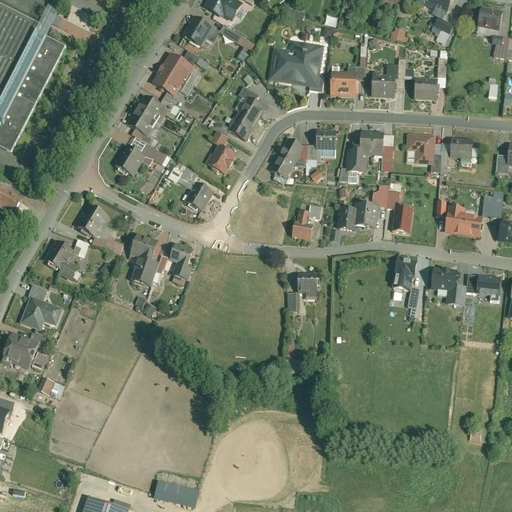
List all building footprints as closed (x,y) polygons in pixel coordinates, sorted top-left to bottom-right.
[(237,0),(211,0),(206,8),(226,20),(226,18),(235,23),(246,5),(238,0),(237,0)] [(404,0),(403,0),(382,0),(381,4),(401,10),(404,0)] [(411,0),(411,2),(425,9),(427,4),(434,8),(433,10),(449,17),(456,0),(411,0)] [(0,110),(43,28),(0,6),(0,110)] [(507,13),(484,8),(480,29),(502,33),(507,13)] [(43,28),(0,110),(0,131),(48,38),(60,15),(52,11),(43,28)] [(216,29),(197,18),(185,37),(204,48),(209,41),(216,29)] [(439,41),(448,45),(457,26),(447,21),(446,23),(440,20),(436,30),(443,33),(439,41)] [(223,33),(222,34),(240,45),(244,38),(226,28),(223,33)] [(216,29),(209,41),(216,45),(222,34),(223,33),(216,29)] [(335,36),(335,32),(327,31),(327,39),(335,39),(335,36)] [(399,42),(402,32),(399,31),(398,34),(395,33),(393,41),(399,42)] [(409,33),(402,32),(399,42),(409,45),(411,40),(407,39),(409,33)] [(510,61),(511,41),(511,39),(501,37),(501,39),(497,38),(495,45),(499,46),(497,58),(510,61)] [(48,38),(0,131),(0,147),(13,154),(68,48),(48,38)] [(244,38),(240,45),(240,46),(246,50),(253,53),(258,46),(244,38)] [(322,80),(327,46),(294,41),(292,51),(277,49),(272,83),(314,89),(320,90),(322,80)] [(383,49),(379,42),(371,46),(375,53),(383,49)] [(253,53),(246,50),(240,60),(247,64),(253,53)] [(190,53),(184,62),(194,68),(197,64),(199,65),(202,60),(190,53)] [(173,55),(154,85),(169,94),(177,100),(196,69),(194,68),(184,62),(173,55)] [(450,67),(451,56),(443,55),(443,60),(442,60),(442,67),(450,67)] [(400,75),(409,75),(409,70),(409,62),(401,62),(401,68),(400,68),(400,75)] [(400,75),(400,68),(390,67),(389,77),(386,77),(386,74),(376,74),(375,99),(398,100),(399,75),(400,75)] [(359,83),(362,83),(368,83),(368,69),(363,69),(351,68),(350,75),(360,75),(359,83)] [(334,74),(333,97),(359,99),(359,93),(361,93),(362,83),(359,83),(360,75),(350,75),(334,74)] [(246,81),(251,86),(256,82),(251,77),(246,81)] [(327,81),(322,80),(320,90),(314,89),(313,92),(325,94),(327,81)] [(417,102),(439,103),(440,88),(441,82),(419,80),(417,102)] [(441,82),(440,88),(448,89),(449,80),(441,80),(441,82)] [(249,99),(258,104),(262,98),(246,89),(241,97),(248,101),(249,99)] [(263,98),(267,100),(271,95),(267,92),(263,98)] [(177,100),(169,94),(161,106),(167,110),(174,114),(181,102),(177,100)] [(160,122),(167,110),(161,106),(147,97),(129,126),(149,139),(154,130),(152,129),(157,120),(160,122)] [(248,144),(268,110),(258,104),(249,99),(248,101),(231,130),(229,133),(232,134),(248,144)] [(230,139),(232,134),(229,133),(231,130),(219,123),(215,130),(219,133),(230,139)] [(338,152),(338,133),(319,132),(319,148),(319,152),(322,152),(338,152)] [(230,139),(219,133),(213,144),(220,149),(216,157),(214,156),(208,166),(227,178),(231,171),(232,172),(237,164),(236,163),(240,157),(226,149),(232,140),(230,139)] [(387,135),(364,134),(363,149),(354,149),(350,152),(349,171),(349,174),(351,174),(370,175),(370,158),(386,158),(387,135)] [(436,156),(437,137),(409,136),(409,152),(419,152),(418,166),(434,166),(436,167),(436,156)] [(307,149),(291,140),(273,173),(289,181),(296,169),(303,156),(307,149)] [(474,161),(475,141),(455,140),(455,146),(454,155),(454,160),(474,161)] [(444,154),(454,155),(455,146),(445,145),(444,154)] [(148,159),(144,164),(151,169),(156,161),(165,166),(170,158),(149,146),(143,156),(148,159)] [(143,156),(128,147),(116,167),(136,179),(144,164),(148,159),(143,156)] [(322,161),(322,152),(319,152),(319,148),(309,147),(309,161),(322,161)] [(308,169),(309,161),(303,161),(303,156),(296,169),(308,169)] [(443,157),(436,156),(436,167),(434,166),(433,173),(443,174),(443,157)] [(510,167),(511,158),(500,157),(498,175),(509,176),(510,167)] [(179,187),(189,171),(175,163),(169,174),(172,176),(170,181),(179,187)] [(159,167),(157,171),(164,175),(166,171),(159,167)] [(321,171),(312,177),(318,185),(326,178),(321,171)] [(349,174),(349,171),(344,171),(341,184),(350,185),(351,174),(349,174)] [(203,216),(216,196),(197,184),(184,205),(203,216)] [(389,210),(391,191),(392,187),(383,187),(382,193),(376,196),(374,208),(382,209),(389,210)] [(25,201),(3,189),(0,194),(0,207),(16,216),(25,201)] [(389,211),(397,212),(398,210),(401,210),(403,193),(391,191),(389,210),(389,211)] [(507,200),(487,198),(485,216),(505,219),(507,200)] [(451,204),(440,204),(439,220),(449,220),(451,212),(451,204)] [(379,232),(382,209),(374,208),(357,206),(356,212),(359,212),(356,229),(358,229),(379,232)] [(113,220),(92,207),(79,229),(98,240),(101,241),(108,229),(113,220)] [(312,215),(311,221),(322,223),(325,210),(313,208),(311,214),(312,215)] [(447,236),(483,241),(486,220),(467,217),(467,212),(451,209),(451,212),(449,220),(447,236)] [(356,229),(359,212),(342,210),(339,232),(342,232),(357,235),(358,229),(356,229)] [(413,235),(416,212),(401,210),(398,210),(397,212),(394,233),(413,235)] [(298,224),(295,239),(312,242),(315,227),(310,226),(311,221),(312,215),(311,214),(301,213),(299,224),(298,224)] [(511,224),(504,223),(501,244),(511,245),(511,224)] [(114,232),(108,229),(101,241),(110,244),(111,242),(114,232)] [(340,244),(342,232),(339,232),(335,232),(333,243),(340,244)] [(143,262),(154,266),(161,244),(153,241),(153,243),(147,241),(148,239),(140,236),(133,257),(143,261),(143,262)] [(98,240),(95,247),(123,257),(126,247),(111,242),(110,244),(101,241),(98,240)] [(93,247),(81,242),(76,254),(78,255),(77,258),(87,262),(93,247)] [(76,254),(58,243),(46,263),(63,273),(61,276),(75,284),(82,271),(72,265),(77,258),(78,255),(76,254)] [(198,253),(177,245),(171,261),(168,271),(177,274),(176,278),(191,284),(196,271),(191,270),(198,253)] [(168,271),(171,261),(164,258),(161,268),(159,273),(166,276),(168,271)] [(419,263),(401,260),(398,277),(402,278),(400,288),(411,290),(413,280),(416,280),(419,263)] [(143,262),(141,262),(134,283),(153,290),(161,268),(154,266),(143,262)] [(459,272),(436,270),(434,292),(450,294),(448,307),(466,309),(468,289),(458,288),(459,272)] [(498,279),(478,275),(473,301),(483,303),(484,294),(495,296),(498,279)] [(321,276),(301,276),(301,295),(311,295),(311,299),(321,299),(321,276)] [(37,287),(23,325),(43,333),(47,324),(59,329),(66,311),(46,304),(51,292),(37,287)] [(423,292),(414,291),(410,309),(420,311),(423,292)] [(302,315),(302,297),(290,297),(290,315),(302,315)] [(148,302),(142,299),(138,306),(145,309),(148,302)] [(159,310),(151,305),(146,313),(154,318),(159,310)] [(25,339),(14,334),(3,360),(31,372),(41,348),(42,346),(33,342),(32,343),(25,340),(25,339)] [(35,335),(33,342),(42,346),(41,348),(49,352),(53,343),(35,335)] [(49,359),(41,355),(36,368),(43,372),(49,359)] [(290,362),(289,362),(289,380),(306,374),(306,363),(298,363),(290,362)] [(59,385),(45,379),(39,392),(53,398),(59,385)] [(0,409),(0,435),(2,437),(10,414),(0,409)] [(474,430),(473,443),(483,444),(485,431),(474,430)] [(194,494),(156,484),(151,500),(189,511),(194,494)] [(128,511),(91,499),(86,511),(128,511)]
